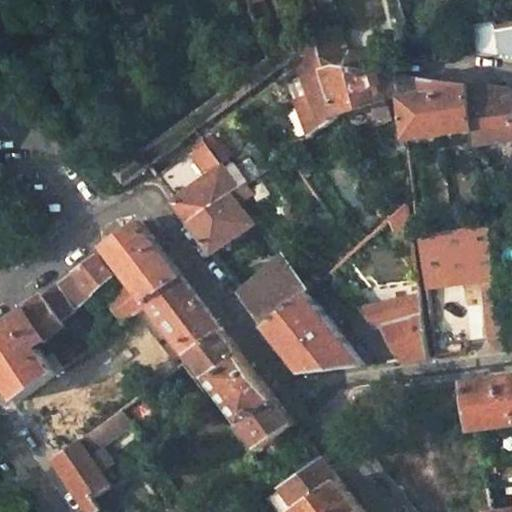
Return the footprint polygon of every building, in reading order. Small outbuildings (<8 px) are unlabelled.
[(496,31),(495,26),(474,29),(479,56),(501,59),(496,31)] [(511,60),(511,28),(496,31),(501,59),(511,60)] [(374,73),(376,56),(337,52),(337,46),(346,43),(342,30),(332,33),(331,30),(326,32),(318,38),(328,72),(341,69),(374,73)] [(328,72),(318,38),(296,55),(304,76),(308,74),(327,120),(329,126),(342,117),(328,72)] [(403,91),(401,77),(374,73),(341,69),(328,72),(342,117),(403,94),(403,91)] [(424,80),(401,77),(403,91),(425,95),(424,80)] [(475,132),(468,85),(424,80),(425,95),(403,91),(403,94),(409,141),(475,132)] [(511,104),(496,106),(495,89),(468,85),(475,132),(477,146),(511,142),(511,104)] [(511,104),(511,91),(495,89),(496,106),(511,104)] [(322,123),(318,116),(309,121),(316,136),(324,130),(322,123)] [(227,170),(205,140),(156,175),(192,223),(234,193),(241,189),(227,170)] [(142,154),(119,172),(126,182),(149,165),(142,154)] [(250,182),(236,163),(227,170),(241,189),(250,182)] [(257,224),(234,193),(192,223),(216,255),(257,224)] [(185,277),(141,221),(107,247),(126,271),(123,273),(130,282),(131,283),(128,286),(135,294),(141,291),(150,303),(185,277)] [(496,281),(489,226),(421,235),(428,288),(480,283),(489,341),(497,349),(505,348),(496,281)] [(114,277),(97,255),(76,271),(93,293),(114,277)] [(303,284),(283,258),(245,293),(274,330),(275,329),(310,293),(303,284)] [(354,295),(335,270),(325,280),(343,303),(354,295)] [(93,293),(76,271),(28,308),(51,339),(69,326),(63,317),(93,293)] [(319,285),(313,276),(303,284),(310,293),(319,285)] [(227,331),(185,277),(150,303),(192,357),(196,354),(227,331)] [(150,303),(141,291),(135,294),(128,286),(131,283),(130,282),(107,299),(125,322),(136,314),(150,303)] [(367,366),(310,293),(275,329),(309,374),(367,366)] [(424,313),(421,296),(385,309),(386,312),(390,324),(424,313)] [(51,339),(28,308),(0,329),(0,370),(21,402),(57,374),(41,349),(52,341),(51,339)] [(390,324),(386,312),(370,318),(378,328),(383,326),(390,324)] [(429,357),(424,313),(390,324),(383,326),(402,361),(429,357)] [(173,361),(136,314),(125,322),(110,334),(146,381),(173,361)] [(299,423),(227,331),(196,354),(265,448),(274,442),(299,423)] [(265,448),(196,354),(192,357),(190,359),(260,452),(265,448)] [(146,392),(134,377),(102,382),(122,410),(146,392)] [(511,378),(474,383),(482,432),(511,427),(511,378)] [(122,410),(102,382),(62,411),(81,440),(122,410)] [(91,454),(131,424),(122,410),(81,440),(91,454)] [(81,440),(62,411),(37,429),(40,434),(57,459),(81,440)] [(306,433),(299,423),(274,442),(279,449),(284,449),(302,436),(306,433)] [(325,457),(306,433),(302,436),(321,461),(325,457)] [(91,454),(81,440),(57,459),(92,511),(98,511),(103,509),(96,498),(112,486),(91,454)] [(343,480),(325,457),(321,461),(272,499),(281,511),(300,511),(302,511),(343,480)] [(367,511),(343,480),(302,511),(367,511)]
